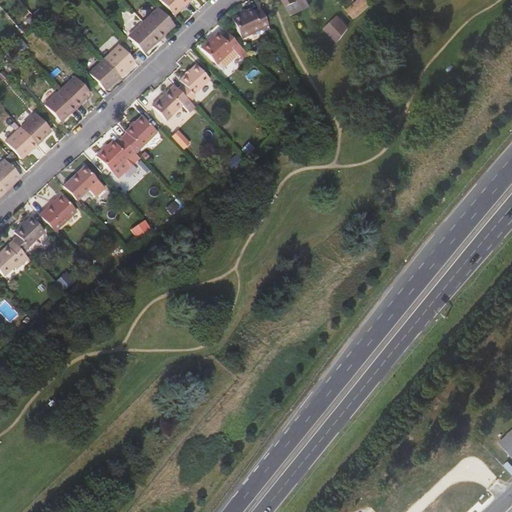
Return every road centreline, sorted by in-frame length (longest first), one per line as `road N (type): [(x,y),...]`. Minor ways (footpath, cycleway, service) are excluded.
road 1 (primary): [(511,153),(401,284),(232,511)]
road 2 (primary): [(511,172),(232,511)]
road 3 (primary): [(262,511),(511,206)]
road 4 (residential): [(224,0),(0,209)]
